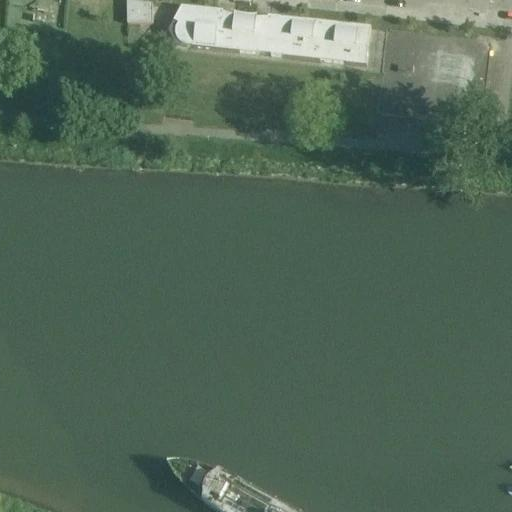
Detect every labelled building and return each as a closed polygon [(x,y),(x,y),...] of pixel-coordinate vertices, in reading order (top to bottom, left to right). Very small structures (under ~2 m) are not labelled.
[(152,6),(133,4),(127,4),(127,26),(152,26),(152,6)] [(231,54),(233,36),(233,29),(232,29),(234,19),(233,18),(234,15),(235,16),(236,12),(221,8),(220,14),(181,10),(174,23),(160,49),(194,53),(194,50),(231,54)] [(368,51),(371,31),(271,20),(272,14),(256,15),(256,18),(255,18),(252,18),(245,18),(241,17),(237,17),(235,16),(234,15),(233,18),(234,19),(232,29),(233,29),(233,36),(254,39),(253,41),(272,44),(270,59),(366,69),(367,61),(368,61),(366,50),(368,51)] [(231,54),(270,59),(272,44),(253,41),(254,39),(233,36),(231,54)] [(213,511),(292,511),(217,470),(208,466),(201,464),(193,462),(185,461),(177,461),(170,460),(167,460),(167,463),(172,471),(179,480),(189,491),(204,505),(213,511)]
